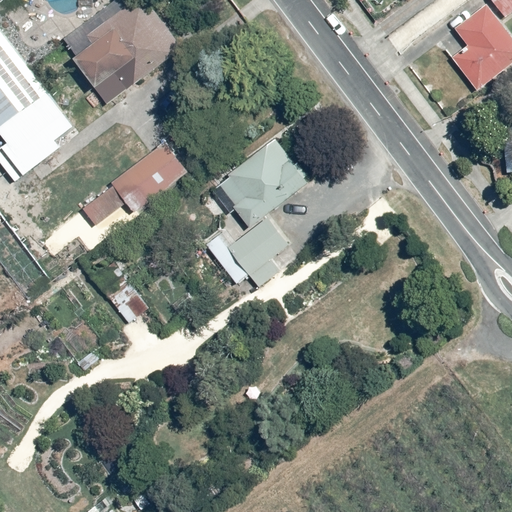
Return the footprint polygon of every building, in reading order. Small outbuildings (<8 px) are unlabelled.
[(145,0),(115,0),(61,40),(109,105),(182,50),(145,0)] [(511,11),(511,0),(493,0),(506,16),(511,11)] [(511,62),(511,36),(484,1),(454,24),(469,44),(452,56),(477,89),(511,62)] [(0,133),(0,134),(0,152),(19,178),(60,146),(55,139),(69,128),(58,114),(64,110),(0,29),(0,133)] [(275,138),(209,191),(231,217),(240,210),(252,225),(308,180),(275,138)] [(163,143),(81,206),(97,226),(130,201),(136,210),(160,192),(185,173),(163,143)] [(290,243),(268,216),(236,243),(225,230),(207,245),(238,283),(249,273),(260,286),(280,269),(271,258),(290,243)] [(148,307),(112,261),(93,276),(129,322),(148,307)]
